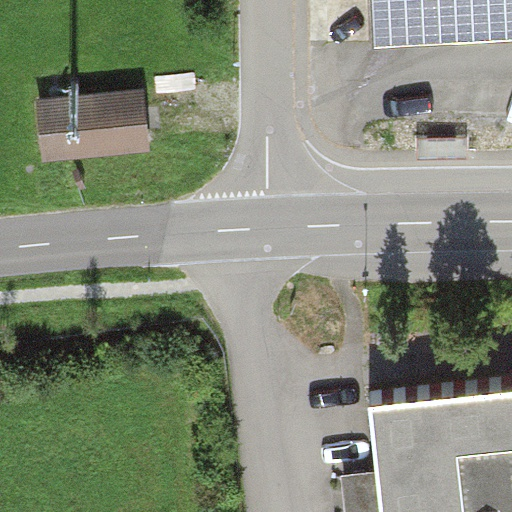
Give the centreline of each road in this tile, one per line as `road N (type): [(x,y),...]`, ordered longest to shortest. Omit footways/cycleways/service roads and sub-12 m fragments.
road 1 (tertiary): [(262,229),(0,250)]
road 2 (tertiary): [(511,223),(262,229)]
road 3 (residential): [(262,229),(270,193),(272,0)]
